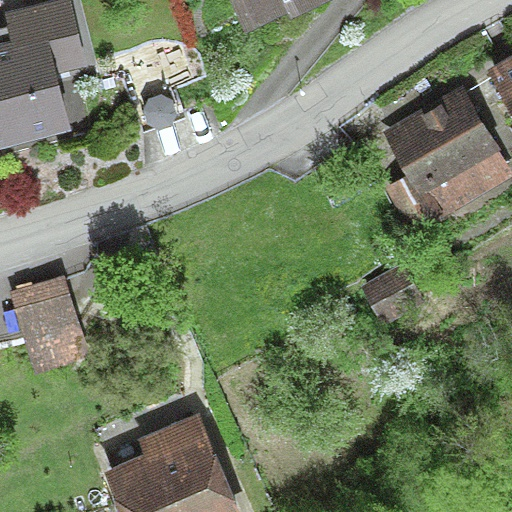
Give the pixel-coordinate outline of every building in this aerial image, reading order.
[(285,0),(235,0),(245,20),(285,0)] [(0,50),(0,136),(63,121),(46,55),(74,48),(63,4),(6,18),(14,47),(0,50)] [(178,114),(155,55),(117,70),(140,128),(178,114)] [(511,61),(491,73),(511,109),(511,61)] [(387,188),(410,227),(435,212),(431,204),(499,165),(457,95),(388,136),(410,175),(387,188)] [(413,296),(398,270),(363,289),(378,316),(413,296)] [(54,281),(14,294),(36,362),(76,349),(54,281)] [(230,511),(199,438),(184,444),(176,425),(139,441),(147,460),(110,476),(125,511),(230,511)]
